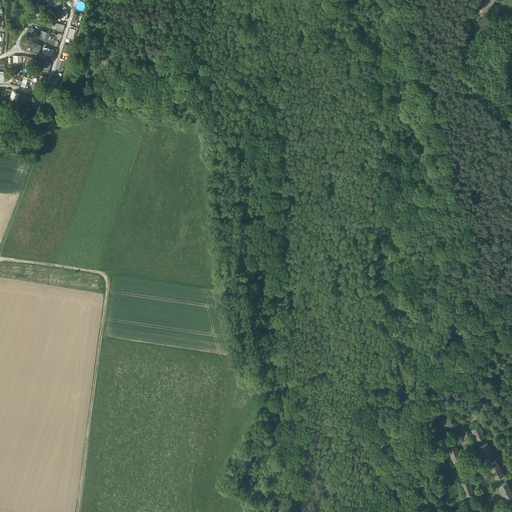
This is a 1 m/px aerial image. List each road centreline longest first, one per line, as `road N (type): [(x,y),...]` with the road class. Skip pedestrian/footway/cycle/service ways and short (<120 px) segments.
road 1 (track): [(401,507),(392,465),(411,407),(460,372),(490,301),(448,172),(426,68),(399,0)]
road 2 (track): [(0,258),(223,291),(236,356)]
road 3 (track): [(74,511),(109,274)]
road 4 (track): [(0,252),(43,129),(84,121),(103,98)]
road 5 (track): [(89,0),(43,129)]
